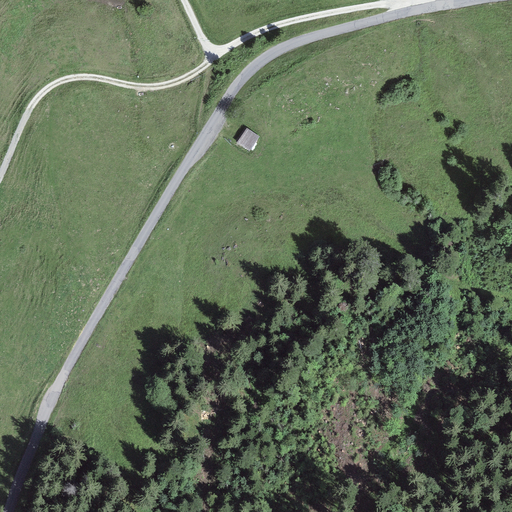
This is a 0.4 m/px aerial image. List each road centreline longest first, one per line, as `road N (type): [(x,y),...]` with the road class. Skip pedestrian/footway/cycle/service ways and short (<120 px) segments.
road 1 (unclassified): [(8,511),(84,338),(241,81),(289,45),(328,31),(467,0)]
road 2 (track): [(444,3),(307,15),(254,30),(216,53),(185,0)]
road 3 (track): [(216,53),(171,83),(71,75),(47,84)]
